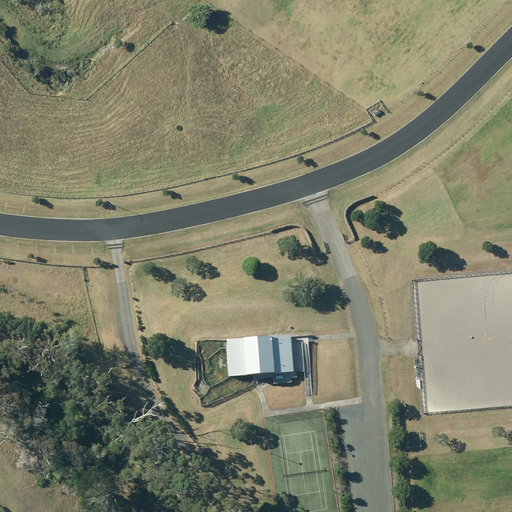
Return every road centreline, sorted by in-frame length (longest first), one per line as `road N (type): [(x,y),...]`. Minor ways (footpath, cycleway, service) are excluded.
road 1 (unclassified): [(117,229),(306,184),(403,140),(511,42)]
road 2 (residential): [(117,229),(123,311),(142,379),(210,511)]
